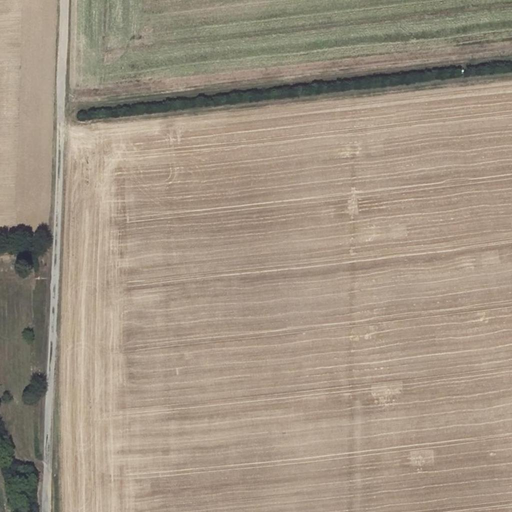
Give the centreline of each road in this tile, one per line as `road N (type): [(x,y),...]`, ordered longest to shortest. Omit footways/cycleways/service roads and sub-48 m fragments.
road 1 (track): [(63,0),(47,511)]
road 2 (track): [(62,110),(511,60)]
